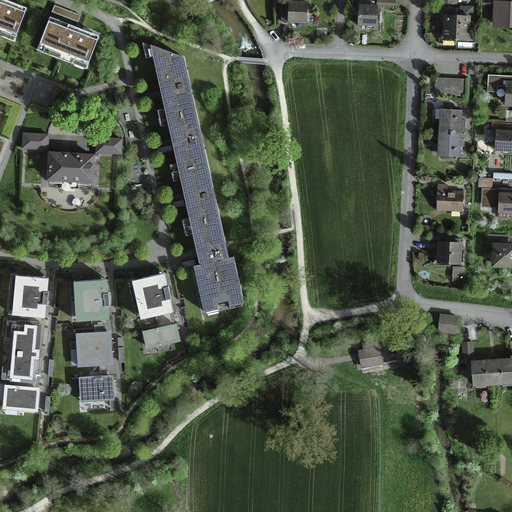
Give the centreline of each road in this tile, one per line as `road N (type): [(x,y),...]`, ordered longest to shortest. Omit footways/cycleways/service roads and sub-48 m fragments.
road 1 (residential): [(0,255),(86,266),(169,254),(120,35),(99,13),(63,0)]
road 2 (residential): [(402,303),(416,55)]
